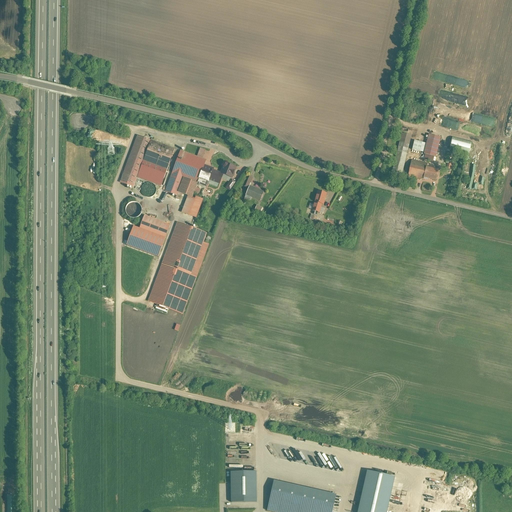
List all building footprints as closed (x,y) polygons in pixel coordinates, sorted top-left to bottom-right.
[(441,137),(430,135),(425,154),(436,156),(441,137)] [(153,141),(138,136),(121,182),(136,188),(141,175),(142,171),(146,161),(153,141)] [(425,143),(408,139),(406,147),(415,150),(423,152),(425,143)] [(176,150),(153,141),(146,161),(169,170),(176,150)] [(415,150),(406,147),(403,160),(412,162),(415,150)] [(179,150),(166,194),(181,198),(182,194),(187,196),(182,213),(197,218),(203,200),(193,197),(194,192),(200,194),(201,189),(197,188),(198,185),(207,187),(209,182),(221,186),(223,179),(232,182),(237,166),(224,163),(222,171),(205,166),(207,160),(203,159),(206,150),(200,148),(198,156),(179,150)] [(154,175),(165,179),(169,170),(146,161),(142,171),(154,175)] [(423,181),(426,170),(412,166),(409,177),(423,181)] [(439,170),(427,167),(426,170),(424,179),(437,181),(439,170)] [(142,171),(141,175),(153,179),(154,175),(142,171)] [(250,186),(246,195),(262,200),(265,191),(250,186)] [(326,193),(317,191),(312,211),(321,213),(326,193)] [(124,208),(131,221),(144,214),(137,201),(124,208)] [(257,205),(255,211),(260,213),(263,207),(257,205)] [(170,225),(144,216),(139,229),(165,239),(170,225)] [(183,315),(208,245),(203,243),(206,233),(176,222),(147,301),(173,310),(172,311),(183,315)] [(165,239),(139,229),(132,226),(124,247),(157,259),(165,239)] [(196,392),(211,396),(215,383),(205,380),(203,387),(201,386),(200,390),(197,389),(196,392)] [(386,511),(394,477),(366,471),(356,511),(386,511)] [(255,472),(229,472),(230,503),(256,502),(255,472)] [(331,511),(335,495),(273,481),(266,511),(268,511),(331,511)]
